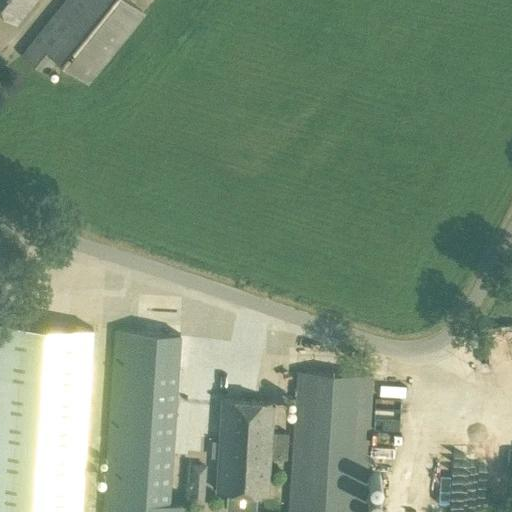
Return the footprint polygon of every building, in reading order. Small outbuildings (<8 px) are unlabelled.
[(0,0),(0,11),(16,25),(36,0),(0,0)] [(88,84),(146,12),(131,0),(63,0),(21,53),(45,74),(58,59),(88,84)] [(0,321),(0,511),(80,511),(92,327),(0,321)] [(183,511),(184,502),(171,501),(181,332),(114,328),(103,499),(105,500),(104,511),(183,511)] [(511,332),(498,332),(497,365),(511,364),(511,332)] [(358,511),(367,374),(296,369),(286,511),(358,511)] [(267,493),(269,458),(287,458),(288,431),(271,430),(273,401),(222,398),(216,490),(228,490),(226,508),(256,510),(257,492),(267,493)]
